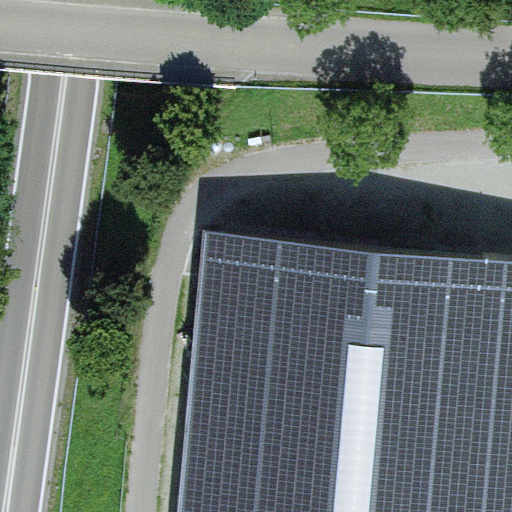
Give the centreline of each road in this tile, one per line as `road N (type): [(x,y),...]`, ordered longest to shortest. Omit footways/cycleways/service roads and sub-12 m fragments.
road 1 (track): [(511,143),(388,144),(273,161),(200,208),(164,290),(140,511)]
road 2 (trunk): [(76,0),(6,511)]
road 3 (unclassified): [(0,19),(511,54)]
